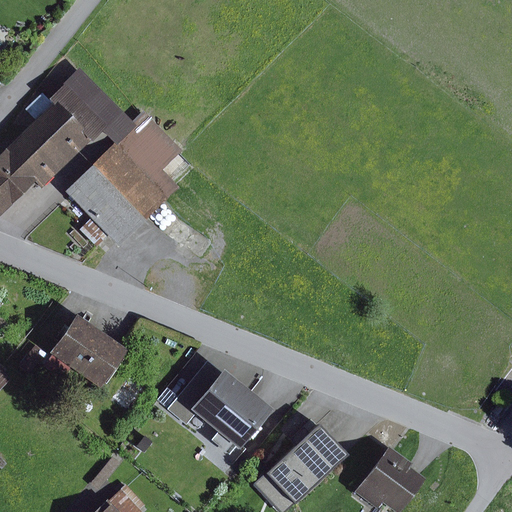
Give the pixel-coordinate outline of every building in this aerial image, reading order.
[(47,106),(0,151),(0,212),(36,178),(41,184),(97,130),(109,142),(132,120),(78,64),(41,99),(47,106)] [(109,142),(112,146),(165,200),(178,188),(161,170),(182,149),(143,109),(132,120),(109,142)] [(112,146),(65,193),(118,246),(165,200),(112,146)] [(124,351),(74,316),(48,353),(97,388),(124,351)] [(34,345),(19,364),(30,372),(44,353),(34,345)] [(192,411),(223,372),(208,360),(168,409),(184,422),(192,411)] [(270,410),(223,372),(192,411),(239,448),(270,410)] [(345,454),(317,425),(265,475),(293,504),(345,454)] [(143,436),(135,447),(144,452),(151,442),(143,436)] [(398,511),(424,474),(385,448),(355,493),(382,511),(398,511)] [(81,494),(89,500),(119,464),(112,457),(81,494)] [(125,487),(97,511),(142,511),(145,510),(125,487)]
